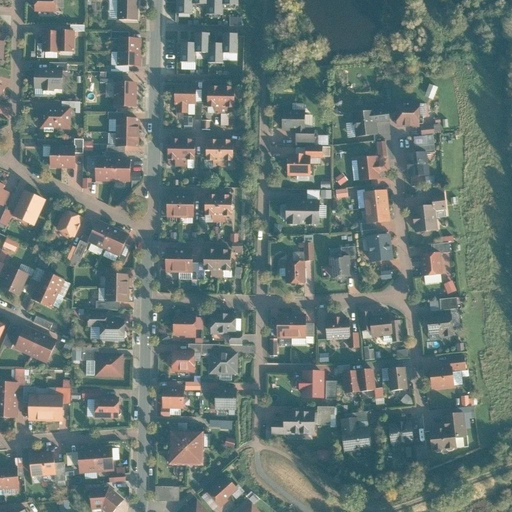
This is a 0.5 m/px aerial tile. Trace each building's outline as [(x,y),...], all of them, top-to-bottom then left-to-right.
[(56,0),(34,0),(34,13),(38,13),(38,17),(47,17),(47,13),(56,13),(56,0)] [(138,22),(138,1),(118,0),(118,22),(138,22)] [(177,0),(178,18),(194,18),(194,6),(207,6),(207,15),(224,15),(224,6),(239,7),(238,0),(177,0)] [(242,25),(242,17),(230,17),(230,25),(242,25)] [(58,55),(59,34),(42,34),(42,54),(58,55)] [(74,34),(59,34),(58,55),(74,55),(74,34)] [(195,45),(181,44),(181,64),(196,64),(196,54),(209,54),(209,64),(224,64),(224,55),(237,55),(238,37),(224,37),(223,45),(210,45),(210,36),(196,35),(195,45)] [(118,40),(118,53),(141,54),(142,40),(118,40)] [(141,54),(118,53),(117,67),(129,67),(141,67),(141,54)] [(50,64),(49,70),(63,71),(63,73),(67,73),(67,65),(50,64)] [(49,70),(35,70),(34,91),(62,91),(63,73),(63,71),(49,70)] [(106,84),(114,84),(123,84),(123,73),(111,74),(106,74),(106,84)] [(137,109),(137,84),(123,84),(114,84),(114,109),(137,109)] [(197,87),(176,86),(175,107),(176,107),(176,114),(189,114),(189,107),(196,107),(196,104),(197,87)] [(440,91),(430,87),(426,97),(436,101),(440,91)] [(222,115),(222,88),(208,88),(208,108),(215,108),(215,115),(222,115)] [(235,88),(222,88),(222,115),(228,115),(228,108),(235,109),(235,88)] [(62,103),(61,109),(71,109),(76,109),(76,114),(80,114),(80,104),(62,103)] [(419,104),(396,104),(396,128),(419,129),(419,104)] [(373,113),(353,115),(355,139),(375,138),(374,125),(389,123),(387,105),(372,106),(373,113)] [(61,109),(40,108),(40,131),(71,131),(71,109),(61,109)] [(303,113),(282,112),(281,133),(295,132),(295,146),(313,147),(314,130),(303,130),(303,113)] [(194,118),(184,118),(184,127),(194,127),(194,118)] [(116,120),(116,134),(139,134),(139,119),(126,120),(116,120)] [(433,126),(420,128),(421,137),(434,135),(433,126)] [(139,134),(116,134),(116,148),(125,148),(139,148),(139,134)] [(342,145),(342,135),(333,135),(333,145),(342,145)] [(182,140),(169,140),(169,163),(176,163),(175,168),(182,168),(182,140)] [(195,141),(182,140),(182,168),(187,168),(188,164),(195,164),(195,141)] [(76,148),(76,155),(83,156),(83,152),(83,142),(75,141),(74,148),(76,148)] [(220,141),(207,141),(207,164),(214,164),(214,169),(220,169),(220,141)] [(234,141),(220,141),(220,169),(226,169),(226,164),(234,164),(234,141)] [(92,142),(83,142),(83,152),(92,152),(92,142)] [(414,148),(415,156),(425,155),(434,154),(433,146),(414,148)] [(74,148),(63,148),(50,148),(49,170),(62,170),(75,170),(76,155),(76,148),(74,148)] [(303,157),(287,157),(286,178),(309,179),(309,160),(320,160),(321,149),(304,148),(303,157)] [(428,178),(425,155),(415,156),(408,156),(410,179),(428,178)] [(113,184),(114,159),(96,159),(95,183),(113,184)] [(131,159),(114,159),(113,184),(130,184),(131,159)] [(376,159),(358,160),(360,184),(378,182),(376,159)] [(141,174),(132,174),(132,183),(141,183),(141,174)] [(342,176),(335,181),(339,187),(346,182),(342,176)] [(91,180),(83,180),(83,190),(91,190),(91,180)] [(433,188),(435,203),(435,210),(448,208),(445,187),(433,188)] [(338,198),(349,197),(348,189),(337,190),(338,198)] [(353,197),(362,196),(361,189),(352,190),(353,197)] [(12,196),(3,192),(0,197),(0,207),(6,209),(12,196)] [(34,228),(46,202),(24,192),(12,218),(34,228)] [(362,196),(364,211),(387,208),(385,193),(362,196)] [(167,217),(167,220),(181,220),(182,195),(167,195),(167,203),(167,217)] [(195,196),(182,195),(181,220),(194,221),(195,196)] [(220,197),(206,196),(206,219),(213,219),(213,224),(219,224),(220,197)] [(234,197),(220,197),(219,224),(225,224),(226,219),(233,220),(234,197)] [(302,202),(285,202),(285,225),(302,225),(302,202)] [(319,202),(302,202),(302,225),(319,225),(319,202)] [(435,203),(414,206),(417,232),(423,231),(423,233),(425,235),(431,234),(433,232),(433,230),(438,230),(435,210),(435,203)] [(387,208),(364,211),(366,224),(375,223),(389,221),(387,208)] [(67,209),(58,229),(75,237),(84,216),(67,209)] [(5,211),(0,223),(0,225),(6,229),(12,214),(5,211)] [(106,248),(116,226),(100,218),(90,241),(106,248)] [(359,225),(360,234),(376,231),(375,223),(366,224),(359,225)] [(116,226),(106,248),(121,255),(127,242),(131,233),(116,226)] [(361,240),(366,240),(377,238),(376,231),(360,234),(361,240)] [(391,263),(388,237),(377,238),(366,240),(369,266),(391,263)] [(83,257),(90,243),(83,240),(76,254),(83,257)] [(18,245),(10,241),(6,250),(15,253),(18,245)] [(134,245),(127,242),(121,255),(119,260),(126,263),(134,245)] [(432,243),(433,252),(440,252),(451,251),(450,242),(441,242),(432,243)] [(72,259),(78,247),(72,244),(66,256),(72,259)] [(312,262),(311,244),(302,245),(303,263),(312,262)] [(243,245),(233,245),(233,252),(236,252),(236,255),(243,255),(243,245)] [(14,254),(3,249),(0,255),(0,265),(6,269),(14,254)] [(339,250),(340,258),(348,257),(349,261),(356,261),(354,249),(339,250)] [(179,275),(180,250),(166,250),(165,274),(179,275)] [(180,250),(179,275),(193,275),(193,251),(180,250)] [(218,279),(219,252),(206,251),(206,274),(212,274),(212,279),(218,279)] [(231,252),(219,252),(218,279),(224,279),(224,274),(231,274),(231,252)] [(433,252),(422,253),(424,276),(442,274),(440,252),(433,252)] [(340,258),(330,259),(332,281),(350,280),(349,261),(348,257),(340,258)] [(49,262),(43,259),(39,267),(46,270),(49,262)] [(304,286),(303,264),(285,265),(286,286),(304,286)] [(28,276),(12,269),(2,292),(18,299),(28,276)] [(47,270),(40,284),(60,293),(67,279),(47,270)] [(108,272),(107,286),(131,286),(131,272),(108,272)] [(456,289),(453,280),(446,283),(450,292),(456,289)] [(54,308),(60,293),(40,284),(34,299),(54,308)] [(131,286),(107,286),(107,302),(122,302),(131,302),(131,286)] [(458,296),(441,298),(442,308),(459,307),(458,296)] [(373,330),(371,315),(371,310),(361,312),(363,331),(373,330)] [(237,312),(212,312),(212,332),(230,332),(237,332),(237,330),(237,312)] [(102,326),(102,340),(127,341),(128,319),(109,319),(109,313),(90,313),(90,326),(102,326)] [(292,338),(293,313),(278,313),(278,327),(277,337),(292,338)] [(307,313),(293,313),(292,338),(306,338),(307,313)] [(391,313),(371,315),(373,330),(373,336),(393,334),(391,313)] [(452,313),(428,316),(431,335),(455,333),(452,313)] [(197,314),(175,314),(175,335),(197,335),(197,328),(197,317),(197,314)] [(55,322),(38,315),(35,322),(52,330),(55,322)] [(349,317),(327,319),(328,339),(350,338),(350,332),(349,317)] [(33,355),(44,332),(28,325),(18,348),(33,355)] [(243,330),(237,330),(237,332),(230,332),(230,345),(243,345),(243,330)] [(360,331),(350,332),(350,338),(350,348),(361,347),(360,331)] [(44,332),(33,355),(48,362),(59,339),(44,332)] [(9,333),(4,344),(13,348),(17,336),(9,333)] [(170,339),(167,333),(160,337),(164,343),(170,339)] [(73,346),(65,343),(62,349),(70,352),(73,346)] [(189,343),(189,349),(195,349),(195,353),(203,353),(203,343),(189,343)] [(220,343),(203,343),(203,353),(211,353),(220,353),(220,343)] [(97,352),(100,352),(100,347),(85,346),(85,360),(97,360),(97,352)] [(364,350),(366,360),(375,359),(373,348),(364,350)] [(82,359),(82,349),(73,349),(73,360),(82,359)] [(189,349),(173,349),(173,371),(195,371),(195,353),(195,349),(189,349)] [(100,352),(97,352),(97,360),(97,376),(125,377),(126,353),(100,352)] [(239,353),(220,353),(211,353),(210,374),(238,374),(239,353)] [(452,356),(454,367),(454,370),(467,369),(465,355),(452,356)] [(430,369),(432,387),(455,385),(454,370),(454,367),(430,369)] [(16,387),(25,387),(25,369),(17,368),(17,383),(16,387)] [(373,368),(359,369),(362,390),(376,389),(373,368)] [(410,389),(407,368),(389,370),(391,391),(410,389)] [(362,390),(359,369),(345,371),(347,392),(362,390)] [(325,396),(325,371),(302,371),(302,396),(325,396)] [(338,398),(337,381),(327,381),(328,398),(338,398)] [(0,382),(0,399),(16,399),(16,387),(17,383),(0,382)] [(186,386),(164,386),(164,408),(185,409),(186,386)] [(30,394),(39,394),(39,387),(25,387),(25,402),(30,402),(30,394)] [(58,387),(58,394),(64,394),(64,403),(73,403),(73,398),(73,387),(65,387),(58,387)] [(79,387),(73,387),(73,398),(82,398),(82,392),(79,392),(79,387)] [(238,389),(219,388),(216,389),(216,410),(237,410),(238,389)] [(98,397),(104,397),(104,389),(84,389),(84,398),(98,398),(98,397)] [(48,420),(48,394),(39,394),(30,394),(30,402),(30,420),(48,420)] [(58,394),(48,394),(48,420),(64,420),(64,403),(64,394),(58,394)] [(98,398),(97,417),(121,418),(122,398),(104,397),(98,397),(98,398)] [(16,399),(0,399),(0,416),(16,417),(16,399)] [(336,406),(319,406),(318,424),(331,424),(331,414),(336,414),(336,406)] [(273,434),(302,434),(302,412),(285,412),(285,421),(273,421),(273,434)] [(302,434),(316,434),(316,413),(302,412),(302,434)] [(448,430),(431,431),(432,451),(459,449),(458,437),(465,437),(463,413),(446,414),(448,430)] [(342,418),(345,452),(372,449),(369,427),(359,429),(358,416),(342,418)] [(411,422),(389,425),(392,444),(414,441),(411,422)] [(204,466),(205,430),(171,430),(171,465),(204,466)] [(236,440),(227,438),(225,445),(234,448),(236,440)] [(426,444),(414,446),(416,462),(428,460),(426,444)] [(114,446),(97,447),(98,472),(115,471),(114,446)] [(81,473),(98,472),(97,447),(79,448),(80,452),(80,465),(81,473)] [(331,459),(330,450),(318,450),(318,459),(331,459)] [(80,465),(80,452),(68,452),(69,465),(80,465)] [(55,455),(31,456),(33,476),(56,474),(56,463),(55,455)] [(67,462),(56,463),(56,474),(57,481),(68,480),(67,462)] [(18,466),(3,467),(4,490),(19,489),(18,466)] [(379,473),(371,475),(372,482),(381,480),(379,473)] [(221,506),(239,489),(226,475),(208,492),(221,506)] [(179,486),(156,486),(156,501),(179,501),(179,486)] [(111,487),(93,489),(94,510),(104,508),(108,511),(115,511),(127,499),(111,487)] [(183,511),(210,511),(198,499),(183,511)] [(242,511),(262,511),(253,502),(242,511)]
